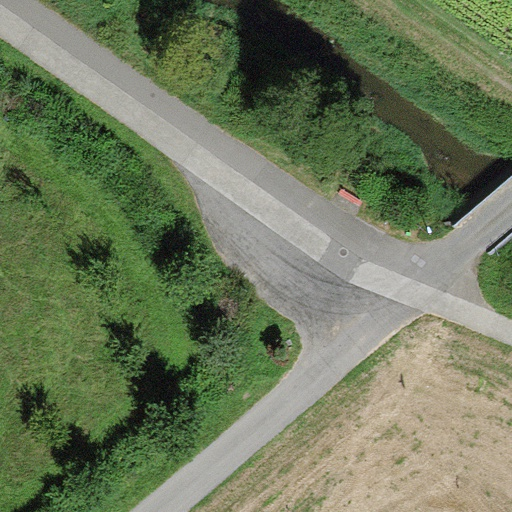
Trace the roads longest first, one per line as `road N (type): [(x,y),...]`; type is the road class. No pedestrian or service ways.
road 1 (residential): [(0,15),(402,290)]
road 2 (residential): [(139,511),(402,290)]
road 3 (residential): [(402,290),(511,200)]
road 4 (track): [(402,290),(511,341)]
